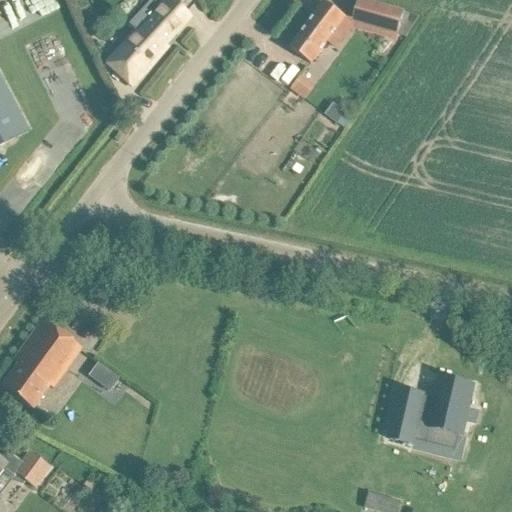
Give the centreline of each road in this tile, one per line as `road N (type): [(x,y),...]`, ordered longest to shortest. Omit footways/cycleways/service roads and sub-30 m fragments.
road 1 (unclassified): [(511,303),(138,220),(90,200)]
road 2 (unclassified): [(90,200),(248,0)]
road 3 (unclassified): [(0,319),(90,200)]
